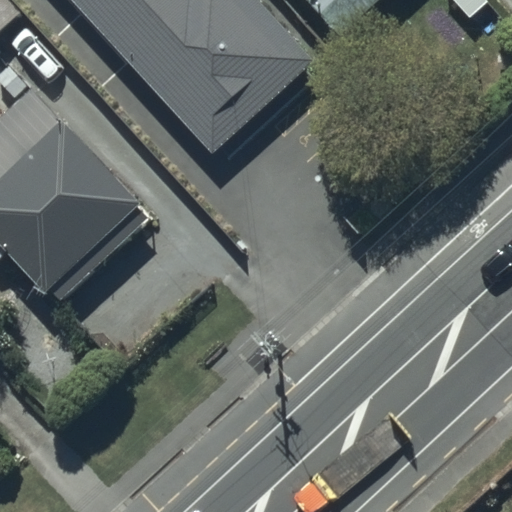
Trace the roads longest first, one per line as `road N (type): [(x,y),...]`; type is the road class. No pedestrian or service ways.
road 1 (secondary): [(214,511),(511,238)]
road 2 (secondary): [(511,340),(325,511)]
